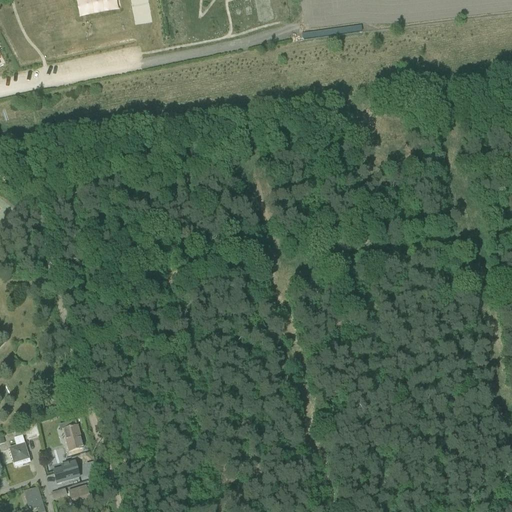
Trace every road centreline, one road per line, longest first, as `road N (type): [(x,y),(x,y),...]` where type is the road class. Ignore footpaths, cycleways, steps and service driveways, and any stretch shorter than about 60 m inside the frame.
road 1 (track): [(0,126),(78,133),(436,82)]
road 2 (track): [(0,171),(19,187),(112,511)]
